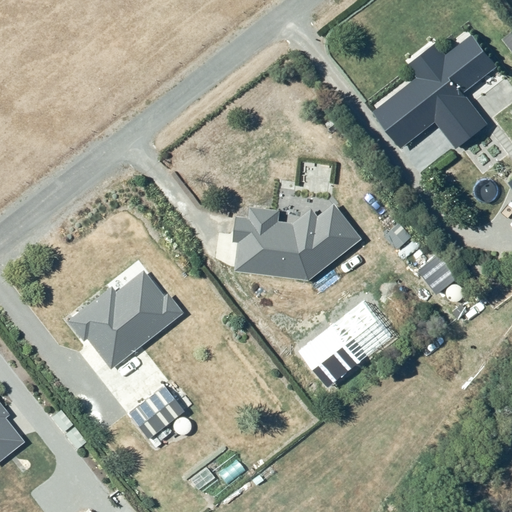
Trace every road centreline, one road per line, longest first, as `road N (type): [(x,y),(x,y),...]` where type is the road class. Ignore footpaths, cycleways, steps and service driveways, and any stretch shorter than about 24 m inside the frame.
road 1 (unclassified): [(304,0),(0,237)]
road 2 (unknown): [(0,269),(115,417)]
